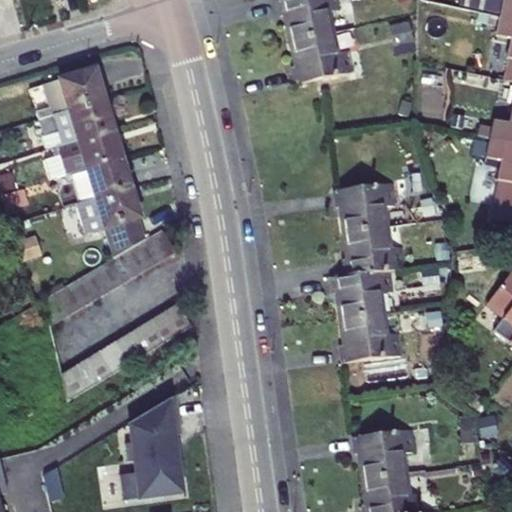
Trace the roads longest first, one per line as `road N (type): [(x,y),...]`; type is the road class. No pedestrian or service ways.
road 1 (residential): [(262,511),(215,189),(170,5)]
road 2 (residential): [(0,56),(170,5)]
